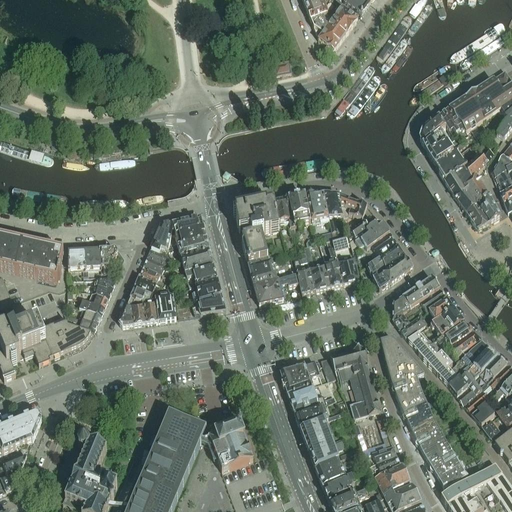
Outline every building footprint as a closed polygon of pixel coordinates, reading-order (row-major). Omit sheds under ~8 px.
[(300,0),(304,8),(325,0),(300,0)] [(307,16),(310,24),(321,21),(327,18),(328,17),(324,6),(326,3),(327,4),(329,0),(325,0),(304,8),(307,16)] [(335,0),(361,19),(370,7),(358,0),(335,0)] [(330,27),(328,29),(345,41),(348,37),(356,26),(357,24),(342,11),(330,27)] [(327,18),(321,21),(310,24),(314,33),(318,44),(328,29),(330,27),(327,18)] [(345,41),(328,29),(318,44),(326,50),(326,51),(325,52),(325,53),(325,54),(325,55),(325,56),(326,56),(326,57),(327,58),(328,58),(329,58),(330,58),(331,58),(332,58),(332,57),(333,57),(333,56),(334,56),(345,41)] [(272,68),(274,76),(275,80),(291,77),(289,65),(272,68)] [(509,108),(511,105),(511,86),(504,76),(493,84),(509,108)] [(509,108),(493,84),(477,94),(476,94),(476,95),(471,98),(487,123),(500,114),(509,108)] [(464,102),(448,113),(466,137),(487,123),(471,98),(465,102),(464,102)] [(500,114),(504,121),(507,119),(511,115),(511,105),(509,108),(500,114)] [(467,139),(466,137),(448,113),(438,122),(447,133),(452,140),(453,139),(456,142),(463,142),(467,139)] [(511,122),(507,119),(504,121),(507,124),(496,139),(503,144),(511,132),(511,122)] [(452,140),(447,133),(438,122),(422,134),(420,143),(423,150),(442,136),(440,133),(444,131),(450,141),(452,140)] [(428,160),(448,146),(442,136),(423,150),(428,160)] [(448,146),(428,160),(435,171),(457,156),(471,144),(467,139),(463,142),(456,142),(459,147),(452,152),(448,146)] [(0,142),(0,155),(52,171),(56,159),(0,142)] [(54,144),(51,151),(57,153),(60,146),(54,144)] [(479,160),(487,167),(494,158),(487,154),(489,152),(485,146),(478,150),(482,156),(479,160)] [(511,146),(502,158),(511,165),(511,168),(506,173),(506,174),(510,182),(511,185),(511,146)] [(467,170),(457,156),(435,171),(445,185),(463,172),(467,170)] [(498,165),(506,173),(511,168),(511,165),(502,158),(498,165)] [(136,159),(94,166),(95,173),(138,167),(136,159)] [(314,159),(251,170),(253,182),(316,171),(314,159)] [(485,170),(487,167),(479,160),(478,159),(467,170),(463,172),(472,184),(476,180),(478,177),(485,170)] [(59,163),(59,169),(88,173),(88,167),(59,163)] [(494,182),(506,174),(506,173),(498,165),(492,177),(494,182)] [(472,184),(463,172),(445,185),(444,186),(452,198),(462,211),(466,217),(476,209),(488,200),(476,180),(472,184)] [(229,181),(231,178),(225,174),(222,178),(222,179),(228,183),(229,181)] [(497,190),(510,182),(506,174),(494,182),(497,190)] [(500,198),(511,190),(511,185),(510,182),(497,190),(500,198)] [(12,188),(9,200),(68,212),(71,200),(12,188)] [(511,190),(500,198),(504,208),(511,202),(511,190)] [(161,194),(134,202),(135,208),(163,200),(161,194)] [(306,200),(310,225),(311,229),(321,227),(328,225),(329,225),(323,199),(315,200),(315,199),(306,200)] [(353,257),(351,246),(350,242),(349,243),(346,243),(339,244),(334,222),(342,221),(339,213),(337,200),(324,199),(323,199),(329,225),(328,225),(331,238),(332,244),(331,244),(334,253),(336,261),(350,258),(349,251),(350,251),(352,257),(353,257)] [(338,200),(337,200),(339,213),(342,221),(349,221),(348,218),(353,220),(362,223),(367,209),(357,206),(357,207),(338,200)] [(500,223),(488,200),(476,209),(490,229),(500,223)] [(292,224),(295,232),(311,229),(310,225),(304,201),(289,204),(292,224)] [(78,202),(78,211),(121,211),(121,202),(78,202)] [(280,235),(279,230),(289,228),(290,239),(293,241),(297,241),(295,232),(292,224),(291,225),(287,204),(273,207),(279,235),(280,235)] [(250,271),(269,266),(261,238),(279,235),(273,207),(236,215),(237,220),(235,220),(239,237),(241,236),(243,242),(242,243),(248,268),(249,268),(250,271)] [(490,229),(476,209),(466,217),(477,235),(490,229)] [(174,228),(173,230),(172,236),(175,235),(176,239),(175,239),(203,232),(203,231),(202,231),(200,222),(174,228)] [(350,242),(351,246),(368,233),(363,226),(350,236),(353,240),(350,242)] [(368,233),(351,246),(353,257),(356,256),(365,249),(368,253),(390,240),(389,239),(382,229),(377,226),(368,233)] [(151,254),(169,261),(163,258),(164,255),(168,256),(172,236),(173,230),(174,228),(161,231),(151,254)] [(203,232),(175,239),(178,250),(206,244),(203,232)] [(331,238),(313,242),(314,249),(326,246),(331,244),(332,244),(331,238)] [(372,265),(373,266),(379,262),(397,250),(390,240),(368,253),(365,249),(356,256),(357,261),(362,258),(370,259),(372,258),(375,263),(372,265)] [(280,241),(275,242),(280,263),(285,261),(280,241)] [(307,250),(309,250),(314,249),(313,242),(312,241),(308,242),(306,246),(307,250)] [(0,273),(56,286),(57,281),(59,281),(61,274),(59,274),(60,268),(63,257),(0,243),(0,273)] [(208,249),(206,244),(178,250),(180,256),(179,257),(181,262),(209,255),(207,249),(208,249)] [(324,268),(325,270),(330,293),(343,290),(338,267),(336,261),(334,253),(331,244),(326,246),(329,254),(331,262),(332,262),(333,266),(324,268)] [(330,293),(325,270),(314,273),(309,250),(307,250),(304,251),(315,296),(330,293)] [(384,270),(386,274),(393,269),(405,261),(404,260),(397,250),(379,262),(384,270)] [(100,254),(85,255),(85,282),(89,282),(88,274),(100,274),(100,254)] [(100,254),(100,274),(100,280),(106,280),(106,278),(108,278),(116,259),(113,254),(100,254)] [(167,266),(169,261),(151,254),(147,262),(170,272),(171,268),(167,266)] [(68,268),(68,274),(68,275),(83,275),(83,282),(85,282),(85,255),(68,256),(68,259),(68,268)] [(209,255),(181,262),(185,277),(213,269),(209,255)] [(407,264),(405,261),(393,269),(400,281),(413,272),(407,264)] [(166,273),(168,274),(170,272),(147,262),(144,270),(162,277),(164,278),(166,273)] [(384,270),(379,262),(373,266),(366,270),(371,281),(380,277),(378,275),(384,270)] [(338,267),(343,290),(359,286),(354,263),(338,267)] [(272,265),(269,266),(250,271),(249,272),(251,281),(254,290),(277,284),(272,265)] [(299,265),(294,266),(301,296),(302,300),(314,296),(309,275),(302,276),(299,265)] [(217,285),(213,269),(185,277),(173,280),(171,282),(171,286),(186,281),(189,293),(192,292),(217,285)] [(386,274),(381,278),(388,289),(389,289),(400,281),(393,269),(386,274)] [(156,288),(162,291),(164,286),(158,283),(160,278),(143,272),(139,281),(156,288)] [(381,294),(388,289),(381,278),(372,283),(378,294),(381,294)] [(295,279),(277,284),(254,290),(259,310),(283,304),(281,297),(289,295),(288,291),(298,289),(295,279)] [(154,294),(156,288),(139,281),(135,292),(154,299),(155,297),(154,297),(155,295),(154,294)] [(158,294),(155,297),(154,299),(154,303),(159,326),(176,323),(171,286),(171,282),(167,286),(169,301),(164,302),(164,296),(158,294)] [(417,292),(425,303),(439,293),(432,282),(417,292)] [(94,288),(94,289),(95,289),(112,294),(116,284),(116,283),(105,284),(86,284),(86,288),(94,288)] [(193,297),(191,297),(194,308),(221,300),(219,291),(217,285),(192,292),(193,297)] [(95,289),(94,289),(91,297),(108,303),(112,294),(95,289)] [(0,299),(9,296),(6,291),(0,293),(0,299)] [(151,306),(154,303),(154,299),(135,292),(129,304),(134,306),(140,308),(142,307),(151,306)] [(403,302),(411,313),(425,303),(417,292),(403,302)] [(421,311),(425,317),(445,303),(439,294),(439,293),(425,303),(411,313),(403,318),(407,324),(421,315),(419,312),(421,311)] [(0,306),(11,302),(9,296),(0,299),(0,306)] [(91,297),(88,306),(104,312),(108,303),(91,297)] [(221,301),(221,300),(194,308),(192,309),(194,321),(225,316),(221,301)] [(0,312),(0,313),(13,307),(11,302),(0,306),(0,312)] [(392,325),(403,318),(411,313),(403,302),(393,308),(392,311),(392,325)] [(159,326),(154,303),(151,306),(142,307),(146,328),(153,327),(159,326)] [(453,313),(446,304),(446,303),(445,303),(425,317),(430,324),(433,323),(435,326),(453,313)] [(104,312),(88,306),(82,304),(79,313),(82,314),(82,313),(101,320),(104,312)] [(130,313),(134,306),(129,304),(119,328),(122,332),(122,331),(133,330),(130,313)] [(146,328),(142,307),(140,308),(134,306),(130,313),(133,330),(134,330),(134,329),(146,328)] [(82,313),(82,314),(79,322),(97,328),(101,320),(82,313)] [(436,344),(440,341),(463,326),(453,313),(435,326),(430,329),(437,340),(431,344),(433,347),(436,345),(436,344)] [(97,328),(79,322),(68,318),(68,325),(80,329),(79,331),(94,336),(97,328)] [(392,325),(400,335),(410,328),(409,328),(407,324),(403,318),(392,325)] [(404,341),(406,343),(427,329),(426,327),(421,320),(409,328),(410,328),(400,335),(404,341)] [(68,329),(67,327),(65,323),(64,323),(65,326),(54,330),(54,329),(41,334),(38,326),(32,328),(48,367),(50,366),(49,363),(77,352),(78,351),(80,350),(82,349),(83,348),(84,347),(86,345),(87,344),(88,342),(89,341),(89,340),(90,338),(91,337),(93,338),(94,337),(68,329)] [(463,326),(440,341),(436,344),(436,345),(439,349),(446,344),(450,350),(472,336),(463,327),(463,326)] [(13,336),(11,337),(22,362),(33,357),(39,371),(43,369),(27,331),(25,328),(12,333),(13,336)] [(22,362),(11,337),(10,338),(8,333),(0,336),(0,342),(10,367),(22,362)] [(418,358),(427,369),(442,358),(433,348),(424,334),(407,345),(418,358)] [(480,344),(473,337),(449,353),(456,362),(480,344)] [(16,380),(10,367),(0,342),(0,352),(2,357),(0,357),(0,375),(4,385),(16,380)] [(425,381),(393,343),(392,342),(391,342),(390,342),(380,345),(391,386),(417,383),(424,380),(425,382),(425,381)] [(460,363),(451,374),(458,382),(459,382),(467,374),(489,353),(488,353),(481,345),(472,353),(461,364),(460,363)] [(355,407),(349,409),(354,424),(380,416),(366,368),(367,367),(363,353),(352,356),(332,362),(335,372),(338,383),(339,386),(349,383),(355,405),(355,407)] [(498,361),(489,353),(467,374),(474,383),(498,361)] [(437,379),(449,392),(457,383),(447,373),(452,369),(442,358),(427,369),(437,379)] [(481,394),(489,386),(507,370),(506,369),(498,361),(474,383),(473,383),(474,384),(479,380),(485,387),(479,392),(481,394)] [(332,362),(320,365),(327,386),(338,383),(335,372),(332,362)] [(320,375),(319,372),(320,371),(318,365),(304,369),(311,389),(312,389),(313,388),(310,382),(316,380),(316,381),(320,380),(319,377),(320,376),(320,375)] [(312,390),(311,389),(304,369),(300,370),(281,375),(282,376),(280,378),(287,399),(312,390)] [(511,374),(507,370),(489,386),(493,391),(497,387),(501,391),(511,379),(511,374)] [(474,383),(467,374),(459,382),(469,392),(457,403),(463,410),(481,394),(479,392),(474,384),(473,383),(474,383)] [(492,401),(493,403),(496,406),(503,399),(506,401),(509,399),(510,400),(511,397),(511,381),(497,396),(492,401)] [(459,382),(458,382),(457,383),(449,392),(457,403),(469,392),(459,382)] [(399,407),(411,435),(433,424),(422,398),(417,383),(391,386),(399,407)] [(485,399),(493,391),(489,386),(481,394),(463,410),(471,420),(485,409),(490,405),(485,399)] [(314,411),(315,413),(323,410),(335,405),(333,400),(325,404),(323,399),(316,402),(312,390),(287,399),(294,418),(314,411)] [(494,420),(485,409),(471,420),(481,431),(494,420)] [(327,422),(323,410),(315,413),(295,419),(301,435),(324,426),(328,424),(344,419),(343,416),(327,422)] [(508,434),(511,430),(511,420),(508,416),(507,414),(504,410),(495,416),(508,434)] [(173,511),(183,489),(201,446),(213,451),(222,476),(229,473),(250,465),(253,464),(246,446),(247,446),(244,440),(245,440),(244,438),(240,428),(240,427),(239,427),(228,431),(228,430),(226,431),(226,432),(208,439),(208,440),(208,441),(204,442),(182,433),(184,428),(184,427),(179,425),(180,423),(180,422),(168,417),(142,481),(146,483),(143,489),(140,487),(140,488),(143,489),(138,502),(134,501),(134,502),(138,503),(133,511),(173,511)] [(35,418),(16,426),(26,448),(32,446),(41,424),(39,419),(35,418)] [(382,422),(376,423),(382,441),(387,439),(382,422)] [(441,439),(433,424),(411,435),(423,458),(434,452),(437,450),(438,449),(439,448),(440,447),(440,446),(441,445),(441,444),(441,443),(441,442),(441,441),(441,440),(441,439)] [(491,444),(500,437),(490,425),(482,432),(491,444)] [(5,430),(14,453),(26,448),(16,426),(5,430)] [(326,430),(324,426),(301,435),(309,456),(332,446),(330,440),(333,439),(329,429),(326,430)] [(364,460),(391,451),(387,439),(382,441),(384,446),(366,452),(358,427),(353,429),(364,460)] [(5,430),(0,432),(0,452),(3,458),(14,453),(5,430)] [(511,433),(494,448),(508,468),(511,465),(511,433)] [(457,489),(458,491),(461,490),(459,488),(458,486),(468,480),(464,477),(455,462),(455,461),(456,461),(456,460),(455,459),(455,458),(454,458),(454,457),(453,457),(452,457),(446,448),(441,439),(441,440),(441,441),(441,442),(441,443),(441,444),(441,445),(440,446),(440,447),(439,448),(438,449),(437,450),(434,452),(456,488),(457,489)] [(114,505),(113,504),(112,504),(112,503),(111,503),(117,490),(107,486),(106,482),(102,480),(98,483),(95,481),(107,452),(89,445),(89,444),(88,443),(88,442),(87,442),(87,441),(86,441),(85,440),(84,440),(83,440),(82,440),(81,441),(80,441),(79,442),(78,443),(78,444),(78,445),(78,446),(78,447),(78,448),(79,449),(79,450),(80,451),(81,451),(82,452),(83,452),(84,452),(85,452),(86,451),(65,504),(63,508),(73,511),(107,511),(110,507),(111,508),(112,508),(113,508),(113,507),(114,506),(114,505)] [(309,456),(315,473),(338,464),(335,456),(346,452),(342,444),(332,448),(332,446),(309,456)] [(376,467),(397,460),(393,451),(391,451),(364,460),(366,465),(374,462),(376,467)] [(340,458),(342,463),(360,456),(358,452),(340,458)] [(456,488),(434,452),(423,458),(424,460),(442,490),(444,495),(456,488)] [(7,481),(18,477),(18,475),(19,474),(20,475),(25,465),(24,465),(23,463),(25,462),(26,463),(27,460),(25,456),(5,464),(7,468),(0,471),(0,475),(4,474),(7,481)] [(380,479),(381,478),(401,469),(397,460),(376,467),(369,471),(372,477),(375,476),(374,474),(377,473),(379,478),(380,479)] [(315,473),(322,491),(346,481),(338,464),(315,473)] [(401,469),(381,478),(380,479),(379,478),(373,481),(383,499),(390,496),(392,494),(409,487),(401,469)] [(447,511),(511,511),(511,491),(508,486),(502,478),(495,469),(488,473),(480,477),(461,490),(454,494),(441,502),(447,511)] [(1,484),(0,484),(5,497),(12,494),(20,477),(18,477),(7,481),(1,484)] [(322,491),(330,509),(354,499),(351,490),(355,488),(351,479),(346,481),(322,491)] [(383,499),(384,501),(389,511),(406,511),(420,506),(411,489),(409,487),(392,494),(390,496),(383,499)] [(330,509),(331,511),(357,511),(358,511),(355,506),(370,500),(367,493),(374,490),(373,488),(358,494),(359,496),(354,499),(330,509)] [(382,502),(380,496),(375,498),(376,500),(373,501),(375,505),(379,503),(382,502)] [(375,505),(366,509),(367,511),(382,511),(379,503),(375,505)]
